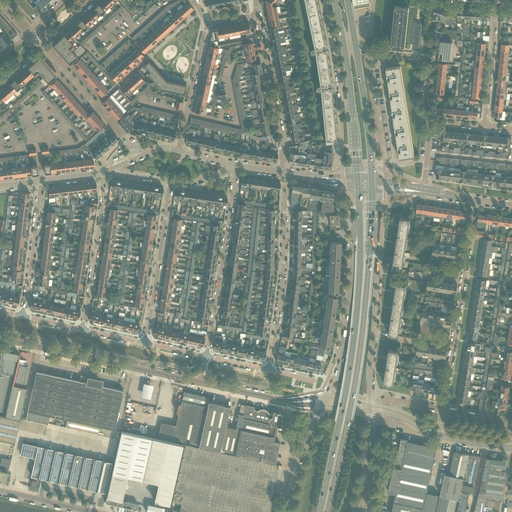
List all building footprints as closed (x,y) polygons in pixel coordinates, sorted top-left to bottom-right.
[(20,0),(17,3),(26,12),(29,9),(30,11),(33,8),(25,0),(20,0)] [(189,13),(194,9),(189,0),(184,0),(187,3),(183,7),(189,13)] [(273,0),(264,0),(266,8),(272,7),(271,2),(273,0)] [(320,28),(320,25),(319,24),(322,23),(320,19),(319,20),(318,15),(320,15),(318,11),(317,11),(316,7),(318,6),(317,3),(315,3),(314,0),(306,0),(316,47),(313,47),(314,50),(316,50),(321,84),(319,84),(320,88),(322,87),(327,139),(325,139),(325,142),(333,142),(333,139),(335,138),(335,134),(337,133),(336,129),(334,129),(334,125),(336,124),(335,121),(334,121),(333,116),(335,116),(334,112),(333,112),(332,108),(334,107),(333,104),(332,104),(331,99),(333,99),(333,95),(331,95),(331,91),(333,90),(332,86),(333,86),(333,83),(331,82),(330,82),(329,79),(331,78),(330,74),(328,74),(328,70),(330,69),(329,66),(327,66),(326,61),(329,60),(327,57),(326,57),(325,53),(327,52),(326,48),(327,48),(327,45),(325,45),(324,45),(323,41),(325,40),(324,37),(322,37),(321,32),(323,31),(322,28),(320,28)] [(41,1),(36,5),(42,12),(47,8),(41,1)] [(103,1),(99,4),(105,11),(109,7),(103,1)] [(99,4),(95,8),(101,15),(105,11),(99,4)] [(29,9),(26,12),(30,17),(33,13),(36,17),(42,12),(36,5),(33,8),(30,11),(29,9)] [(391,37),(391,47),(395,47),(396,48),(404,48),(409,8),(400,7),(395,6),(391,37)] [(184,17),(189,13),(183,7),(178,11),(184,17)] [(433,15),(432,19),(439,21),(440,17),(442,9),(435,7),(433,15)] [(95,8),(91,12),(97,19),(101,15),(95,8)] [(440,17),(439,21),(445,23),(449,12),(442,9),(440,17)] [(457,14),(457,22),(464,22),(465,10),(464,10),(458,10),(457,14)] [(464,29),(463,36),(468,36),(469,24),(468,24),(468,19),(472,19),(472,10),(465,10),(464,22),(464,29)] [(180,21),(184,17),(178,11),(174,15),(180,21)] [(91,12),(86,16),(92,23),(97,19),(91,12)] [(456,14),(449,12),(445,23),(452,25),(456,14)] [(175,25),(180,21),(174,15),(169,19),(175,25)] [(86,16),(82,20),(88,27),(92,23),(86,16)] [(167,16),(163,20),(165,23),(171,29),(175,25),(169,19),(167,16)] [(0,18),(0,28),(5,33),(7,31),(8,31),(11,28),(10,26),(1,17),(0,18)] [(274,19),(268,20),(270,26),(276,25),(280,24),(278,18),(274,19)] [(82,20),(78,23),(84,30),(88,27),(82,20)] [(249,22),(243,24),(245,33),(246,36),(251,35),(251,32),(250,31),(249,22)] [(419,48),(421,23),(413,22),(411,47),(419,48)] [(78,23),(73,27),(80,34),(84,30),(78,23)] [(171,29),(165,23),(160,27),(166,33),(171,29)] [(73,27),(69,31),(75,38),(80,34),(73,27)] [(162,37),(166,33),(160,27),(156,31),(162,37)] [(211,30),(212,34),(209,46),(215,47),(213,39),(218,38),(217,29),(211,30)] [(443,33),(441,38),(448,39),(456,39),(456,36),(457,30),(444,29),(443,33)] [(5,33),(1,36),(7,43),(17,35),(14,31),(10,35),(7,31),(5,33)] [(69,31),(64,35),(71,42),(75,38),(69,31)] [(157,41),(162,37),(156,31),(152,35),(157,41)] [(64,35),(54,44),(53,45),(70,64),(85,50),(80,45),(78,47),(76,48),(73,52),(70,48),(73,45),(64,35)] [(153,45),(157,41),(152,35),(147,39),(153,45)] [(149,49),(153,45),(147,39),(143,43),(149,49)] [(452,42),(440,41),(438,59),(450,60),(452,42)] [(149,49),(143,43),(138,47),(144,53),(149,49)] [(141,61),(145,57),(136,48),(132,51),(141,61)] [(255,53),(254,48),(244,50),(241,50),(242,56),(245,55),(255,53)] [(128,55),(137,64),(141,61),(132,51),(128,55)] [(208,51),(207,56),(216,59),(219,59),(220,54),(217,53),(208,51)] [(124,59),(133,68),(137,64),(128,55),(124,59)] [(45,86),(56,76),(40,57),(28,68),(34,75),(35,76),(36,76),(35,74),(38,71),(43,77),(40,81),(42,83),(45,86)] [(84,63),(86,61),(82,57),(73,65),(77,69),(84,63)] [(120,62),(129,72),(133,68),(124,59),(120,62)] [(154,67),(149,61),(142,67),(148,73),(154,67)] [(116,66),(124,75),(129,72),(120,62),(116,66)] [(88,68),(84,63),(77,69),(81,74),(88,68)] [(120,79),(124,75),(116,66),(112,70),(120,79)] [(401,66),(398,66),(389,68),(386,68),(399,158),(414,156),(401,66)] [(148,73),(151,77),(157,71),(154,67),(148,73)] [(204,67),(203,72),(213,74),(212,75),(215,75),(217,70),(214,69),(204,67)] [(28,68),(24,71),(30,78),(34,75),(28,68)] [(85,79),(92,72),(88,68),(81,74),(85,79)] [(120,79),(112,70),(108,73),(116,83),(120,79)] [(24,71),(19,75),(26,82),(30,78),(24,71)] [(151,77),(154,81),(161,75),(157,71),(151,77)] [(89,83),(96,77),(92,72),(85,79),(89,83)] [(136,72),(132,76),(141,85),(145,82),(136,72)] [(19,75),(15,79),(21,86),(26,82),(19,75)] [(154,81),(152,83),(153,84),(156,87),(158,85),(164,79),(161,75),(154,81)] [(132,76),(128,79),(137,89),(141,85),(132,76)] [(93,88),(100,81),(96,77),(89,83),(93,88)] [(15,79),(11,83),(17,90),(21,86),(15,79)] [(54,89),(61,84),(57,79),(50,85),(54,89)] [(128,79),(124,83),(133,93),(134,94),(138,91),(137,89),(128,79)] [(161,89),(164,89),(166,81),(164,79),(158,85),(161,89)] [(93,88),(97,92),(104,86),(100,81),(93,88)] [(11,83),(7,87),(13,94),(17,90),(11,83)] [(133,93),(124,83),(120,87),(129,96),(133,93)] [(54,89),(58,94),(65,88),(61,84),(54,89)] [(97,92),(101,96),(108,90),(104,86),(97,92)] [(7,87),(2,91),(8,98),(13,94),(7,87)] [(58,94),(62,98),(69,93),(65,88),(58,94)] [(2,91),(0,92),(0,97),(4,102),(8,98),(2,91)] [(66,103),(73,97),(69,93),(62,98),(66,103)] [(66,103),(70,107),(77,101),(73,97),(66,103)] [(105,108),(112,101),(109,97),(102,103),(105,108)] [(70,107),(74,112),(81,106),(77,101),(70,107)] [(109,112),(116,105),(112,101),(105,108),(109,112)] [(113,116),(120,109),(116,105),(109,112),(113,116)] [(194,112),(204,114),(206,114),(207,108),(205,108),(196,106),(196,105),(194,112)] [(74,112),(78,116),(85,110),(81,106),(74,112)] [(113,116),(116,120),(123,113),(120,109),(113,116)] [(84,120),(83,120),(89,115),(85,110),(78,116),(83,121),(84,120)] [(495,110),(494,116),(497,117),(497,119),(505,120),(506,111),(503,111),(495,110)] [(84,120),(87,124),(96,115),(93,111),(89,115),(83,120),(84,120)] [(121,118),(117,121),(121,125),(130,116),(129,116),(128,114),(124,118),(122,116),(121,118)] [(121,125),(124,128),(129,124),(131,121),(130,120),(135,115),(133,114),(130,116),(121,125)] [(87,124),(91,128),(100,120),(96,115),(87,124)] [(131,129),(137,130),(139,120),(140,119),(138,118),(136,123),(135,125),(132,124),(131,125),(129,124),(124,128),(127,132),(131,129)] [(100,120),(91,128),(94,132),(104,124),(100,120)] [(191,129),(190,136),(187,135),(186,142),(185,142),(191,143),(193,137),(192,137),(194,129),(191,129)] [(108,132),(106,133),(115,143),(118,140),(118,139),(118,140),(112,133),(110,135),(108,132)] [(106,137),(104,138),(106,141),(111,146),(115,143),(106,133),(104,135),(106,137)] [(101,138),(99,140),(107,149),(111,146),(106,141),(105,142),(101,138)] [(99,143),(97,144),(99,147),(104,153),(107,149),(99,140),(97,141),(99,143)] [(300,142),(299,149),(296,164),(305,165),(309,143),(309,140),(300,142)] [(309,143),(305,165),(313,166),(316,148),(316,147),(316,145),(315,142),(310,141),(310,144),(309,143)] [(288,162),(296,164),(300,142),(299,145),(298,145),(289,147),(290,152),(288,162)] [(94,144),(92,146),(100,156),(104,153),(99,147),(97,149),(94,144)] [(91,148),(89,150),(92,154),(97,159),(100,156),(92,146),(90,147),(91,148)] [(316,148),(313,166),(322,167),(323,159),(323,158),(324,155),(320,154),(321,148),(316,148)] [(323,158),(322,167),(330,169),(333,148),(325,149),(323,158)] [(92,154),(87,154),(88,160),(89,168),(94,167),(93,159),(97,159),(92,154)] [(291,193),(291,206),(296,206),(297,206),(297,198),(301,198),(301,194),(303,187),(293,185),(291,193)] [(304,199),(309,200),(311,188),(303,187),(301,198),(300,206),(303,206),(304,199)] [(308,209),(318,211),(320,198),(321,190),(311,188),(309,200),(309,202),(309,206),(308,206),(308,209)] [(321,190),(320,198),(333,200),(334,191),(321,190)] [(323,201),(322,211),(332,210),(334,210),(334,208),(333,202),(332,202),(328,201),(325,201),(323,201)] [(468,213),(463,212),(464,211),(460,210),(459,219),(458,221),(467,223),(468,219),(468,213)] [(326,239),(330,240),(335,240),(336,226),(336,223),(339,223),(339,214),(329,214),(330,224),(330,226),(330,236),(326,236),(319,236),(319,239),(326,239)] [(486,223),(487,223),(488,215),(487,215),(487,216),(479,215),(477,224),(481,224),(482,221),(486,221),(486,223)] [(398,234),(408,236),(410,219),(403,218),(401,217),(401,218),(400,218),(398,234)] [(395,251),(405,253),(408,236),(398,234),(395,251)] [(331,241),(330,258),(340,259),(341,242),(340,241),(338,241),(331,241)] [(104,246),(103,257),(113,259),(113,257),(111,257),(112,249),(114,249),(115,248),(104,246)] [(402,270),(405,253),(395,251),(392,268),(393,268),(393,269),(395,269),(395,268),(402,270)] [(138,266),(138,267),(148,269),(149,264),(149,262),(150,258),(139,256),(139,261),(141,261),(141,263),(140,266),(138,266)] [(330,258),(329,275),(339,276),(340,259),(330,258)] [(167,267),(166,272),(176,273),(176,272),(174,271),(174,268),(175,266),(175,263),(178,263),(178,262),(168,260),(167,265),(167,267)] [(206,269),(206,273),(213,274),(213,268),(201,266),(201,268),(206,269)] [(488,269),(480,268),(479,273),(480,274),(479,276),(489,278),(491,269),(488,269)] [(339,276),(329,275),(328,292),(336,292),(336,293),(337,293),(338,293),(339,276)] [(394,300),(404,302),(406,285),(399,284),(399,283),(398,283),(398,284),(396,284),(394,300)] [(14,296),(12,303),(18,305),(21,293),(19,293),(18,293),(17,297),(14,296)] [(328,295),(325,312),(335,313),(338,297),(337,296),(335,296),(328,295)] [(391,317),(401,319),(404,302),(394,300),(391,317)] [(70,308),(68,316),(73,317),(75,310),(76,306),(71,305),(70,308)] [(441,311),(439,322),(445,323),(447,312),(448,307),(444,307),(443,307),(442,311),(441,311)] [(499,312),(498,315),(511,317),(511,308),(510,308),(509,313),(499,312)] [(116,326),(121,328),(123,320),(125,313),(119,312),(118,319),(116,326)] [(325,312),(323,329),(333,330),(335,313),(325,312)] [(511,320),(510,326),(511,326),(511,317),(498,315),(496,324),(499,324),(503,325),(504,319),(511,320)] [(398,336),(401,319),(391,317),(388,334),(390,334),(390,335),(391,335),(391,334),(398,336)] [(134,323),(132,330),(138,331),(140,320),(138,319),(137,323),(134,323)] [(333,330),(323,329),(320,346),(327,347),(329,347),(330,347),(333,330)] [(478,332),(470,331),(469,337),(469,340),(477,342),(478,332)] [(199,337),(198,344),(203,345),(203,346),(206,334),(203,334),(201,333),(200,334),(199,337)] [(468,343),(467,349),(475,350),(479,351),(480,344),(470,342),(469,343),(468,343)] [(276,362),(282,363),(284,355),(286,348),(279,346),(278,354),(276,362)] [(503,346),(502,351),(505,351),(504,355),(511,355),(511,349),(511,350),(511,347),(507,346),(503,346)] [(396,368),(399,351),(392,350),(392,349),(390,349),(390,350),(389,349),(386,366),(396,368)] [(0,367),(0,412),(6,414),(19,355),(4,352),(0,367)] [(315,360),(313,370),(319,371),(322,372),(324,363),(321,363),(322,360),(323,356),(316,354),(315,359),(315,360)] [(5,417),(20,420),(22,411),(27,388),(24,387),(28,367),(18,365),(20,355),(19,355),(6,414),(5,417)] [(302,359),(301,367),(307,368),(308,360),(309,358),(306,358),(303,357),(302,359)] [(307,368),(313,370),(315,360),(309,358),(307,368)] [(393,385),(396,368),(386,366),(383,383),(384,383),(384,384),(386,384),(393,385)] [(47,423),(49,416),(58,376),(36,371),(26,418),(47,423)] [(58,376),(49,416),(67,420),(100,427),(114,430),(123,390),(100,385),(100,381),(90,379),(89,383),(58,376)] [(153,384),(142,382),(140,390),(139,396),(150,399),(152,392),(153,384)] [(182,399),(207,405),(209,397),(184,392),(182,399)] [(467,396),(459,395),(458,406),(466,408),(467,404),(470,404),(471,397),(467,396)] [(209,397),(207,405),(198,447),(220,452),(226,427),(225,427),(230,406),(209,402),(210,397),(209,397)] [(158,437),(197,445),(206,406),(181,401),(176,425),(161,422),(158,437)] [(498,410),(497,413),(501,413),(502,409),(506,409),(507,403),(499,402),(498,408),(498,410)] [(226,427),(220,452),(235,455),(246,405),(241,404),(240,409),(235,429),(226,427)] [(246,405),(235,455),(240,456),(275,464),(280,442),(274,441),(277,426),(280,427),(282,417),(282,416),(282,415),(281,414),(281,413),(280,413),(279,412),(273,411),(273,414),(269,414),(269,413),(269,412),(268,412),(268,411),(267,411),(267,410),(266,410),(265,409),(264,409),(263,409),(262,409),(261,409),(260,409),(259,410),(258,410),(257,411),(254,410),(254,407),(246,405)] [(0,415),(0,439),(15,443),(16,438),(20,420),(5,417),(0,415)] [(106,503),(120,506),(122,500),(127,476),(158,483),(154,501),(170,504),(183,445),(122,431),(106,503)] [(34,438),(33,444),(51,447),(51,441),(34,438)] [(396,493),(394,501),(424,508),(427,492),(437,447),(401,440),(395,466),(394,466),(388,491),(396,493)] [(35,458),(38,446),(23,443),(20,455),(35,458)] [(220,452),(198,447),(185,444),(172,502),(181,504),(180,511),(173,510),(172,511),(270,511),(277,465),(275,464),(240,456),(235,455),(220,452)] [(42,479),(86,489),(91,490),(92,490),(101,492),(105,493),(112,462),(38,446),(35,458),(34,462),(31,476),(41,479),(42,479)] [(444,474),(440,495),(459,499),(461,489),(469,455),(454,451),(453,456),(449,475),(444,474)] [(459,499),(456,511),(464,511),(469,491),(473,492),(476,480),(481,457),(469,455),(461,489),(459,499)] [(1,457),(0,463),(9,466),(11,460),(1,457)] [(480,491),(480,492),(486,493),(487,485),(491,458),(486,458),(485,469),(484,469),(480,489),(479,491),(480,491)] [(491,458),(487,485),(503,487),(506,461),(506,460),(491,458)] [(0,479),(6,481),(7,476),(8,471),(9,466),(0,463),(0,479)] [(487,485),(486,493),(485,499),(488,499),(491,500),(494,500),(500,501),(501,501),(502,499),(502,495),(503,487),(487,485)] [(391,511),(435,511),(440,495),(427,492),(424,508),(394,501),(391,511)] [(479,492),(473,511),(482,511),(484,505),(485,499),(486,493),(480,492),(479,492)] [(440,495),(435,511),(456,511),(459,499),(440,495)] [(122,500),(120,506),(137,510),(138,504),(122,500)]
